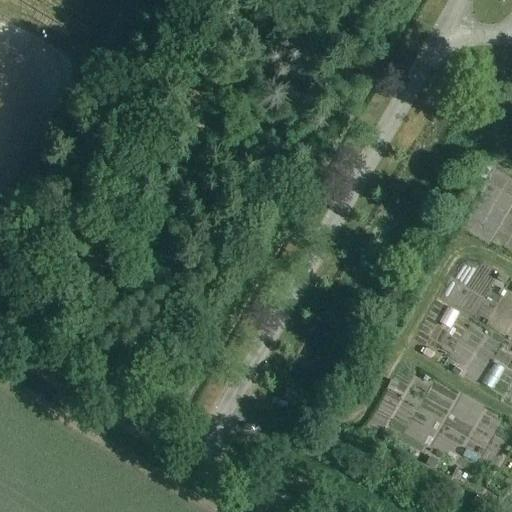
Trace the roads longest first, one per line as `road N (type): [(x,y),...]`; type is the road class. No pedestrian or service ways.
road 1 (unclassified): [(199,446),(458,0)]
road 2 (unclassified): [(199,446),(0,323)]
road 3 (unclassified): [(304,511),(199,446)]
